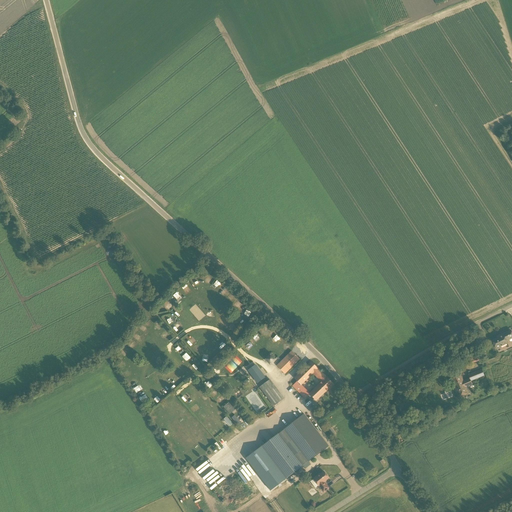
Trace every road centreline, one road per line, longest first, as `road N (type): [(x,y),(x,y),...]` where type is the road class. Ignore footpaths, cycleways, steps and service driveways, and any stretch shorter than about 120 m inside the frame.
road 1 (tertiary): [(210,254),(86,141),(46,0)]
road 2 (track): [(156,302),(140,301),(100,239),(45,268),(26,267),(0,213)]
road 3 (tertiary): [(353,398),(316,349),(210,254)]
road 4 (unclassified): [(353,398),(511,308)]
